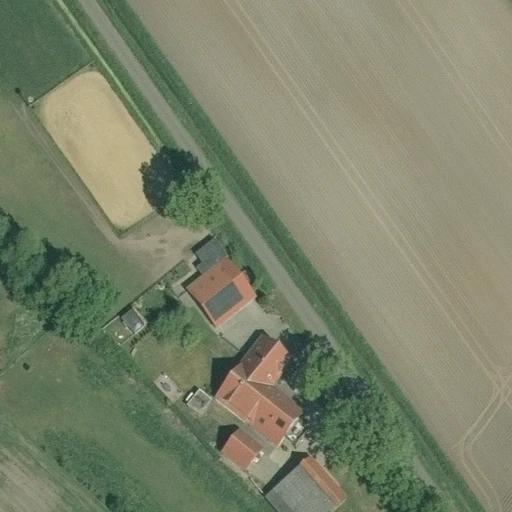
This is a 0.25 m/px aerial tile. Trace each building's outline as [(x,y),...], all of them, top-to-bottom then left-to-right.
[(202,266),(211,278),(233,261),(218,241),(199,256),(206,264),(202,266)] [(211,278),(193,293),(220,328),(261,297),(233,261),(211,278)] [(138,311),(125,318),(133,334),(146,328),(138,311)] [(269,340),(220,401),(281,450),(309,415),(275,388),(296,361),(269,340)] [(269,453),(243,433),(225,455),(251,475),(269,453)] [(317,459),(272,496),(285,511),(338,511),(351,502),(317,459)]
